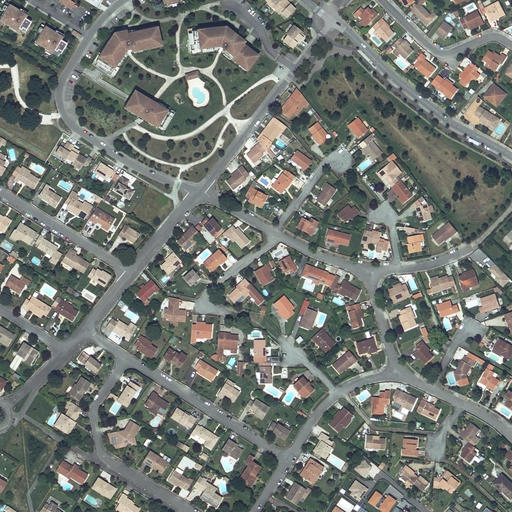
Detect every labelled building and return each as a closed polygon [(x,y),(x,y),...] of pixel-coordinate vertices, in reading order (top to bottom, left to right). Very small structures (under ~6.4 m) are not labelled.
[(70,0),(59,0),(59,1),(71,9),(75,3),(70,0)] [(285,0),(270,0),(275,5),(273,7),(276,11),(287,1),(285,0)] [(287,1),(276,11),(280,14),(282,12),(287,17),(295,10),(287,1)] [(499,1),(481,9),(483,14),(487,13),(491,20),(495,18),(494,17),(504,12),(499,1)] [(418,3),(410,10),(423,22),(430,15),(418,3)] [(4,11),(0,17),(0,18),(3,21),(3,22),(9,26),(17,30),(19,27),(25,31),(31,21),(25,17),(27,14),(19,10),(10,4),(8,7),(4,4),(1,9),(4,11)] [(352,14),(355,17),(358,15),(361,19),(367,25),(377,14),(372,9),(370,11),(369,10),(366,7),(363,10),(359,7),(352,14)] [(426,25),(436,14),(433,11),(430,15),(423,22),(426,25)] [(477,11),(459,20),(464,29),(468,26),(469,28),(478,23),(480,26),(484,24),(477,11)] [(377,28),(375,30),(376,31),(381,36),(386,41),(393,33),(388,28),(383,22),(384,21),(381,18),(374,25),(377,28)] [(367,25),(361,19),(358,22),(364,27),(367,25)] [(452,28),(443,21),(434,32),(443,39),(452,28)] [(301,30),(294,25),(287,34),(288,35),(293,39),(295,36),(301,40),(304,37),(301,35),(299,34),(301,30)] [(39,33),(35,40),(39,42),(38,43),(45,47),(53,52),(55,49),(61,53),(67,43),(61,39),(63,36),(55,32),(45,26),(44,29),(40,26),(37,31),(39,33)] [(192,32),(188,33),(190,44),(191,51),(198,49),(198,48),(206,47),(206,46),(213,45),(213,46),(222,45),(223,46),(225,47),(222,51),(225,52),(247,70),(256,57),(253,55),(255,53),(239,41),(239,42),(233,37),(232,38),(230,36),(231,33),(228,31),(223,27),(217,28),(217,29),(204,30),(204,29),(192,31),(192,32)] [(98,62),(96,65),(111,75),(115,69),(114,68),(118,61),(117,60),(120,54),(122,55),(127,48),(129,47),(130,47),(131,51),(161,45),(158,29),(154,30),(154,28),(134,32),(135,33),(127,34),(128,35),(124,36),(123,33),(120,34),(113,35),(110,40),(111,41),(103,52),(103,51),(96,62),(98,62)] [(293,39),(288,35),(283,42),(292,48),(295,44),(297,42),(299,44),(301,40),(295,36),(293,39)] [(400,37),(395,42),(398,45),(395,48),(405,59),(413,50),(409,46),(404,41),(400,37)] [(507,57),(502,53),(500,56),(499,57),(494,54),(488,50),(483,59),(488,62),(490,64),(488,67),(495,72),(500,63),(502,64),(507,57)] [(421,54),(417,59),(419,60),(421,63),(418,68),(429,77),(436,68),(425,59),(427,57),(421,53),(421,54)] [(467,84),(468,84),(472,79),(475,81),(480,75),(476,73),(477,72),(476,72),(479,68),(471,63),(469,66),(468,65),(459,77),(462,79),(467,84)] [(441,78),(435,86),(438,89),(450,99),(458,90),(452,85),(445,80),(445,81),(441,78)] [(506,93),(494,83),(484,96),(494,103),(497,98),(500,101),(506,93)] [(290,100),(287,105),(281,112),(289,117),(293,113),(296,115),(304,105),(307,102),(304,98),(296,88),(289,99),(290,100)] [(131,98),(127,105),(133,109),(132,111),(141,116),(142,114),(146,117),(145,119),(149,121),(150,120),(165,129),(172,118),(169,116),(172,113),(155,103),(154,104),(154,103),(154,104),(150,102),(151,102),(135,92),(131,98)] [(287,105),(290,100),(289,99),(280,110),(281,112),(287,105)] [(487,116),(489,113),(479,106),(474,114),(480,118),(481,119),(481,121),(481,122),(494,130),(500,119),(492,115),(490,118),(487,116)] [(271,142),(279,131),(281,129),(283,130),(286,126),(284,125),(275,118),(274,117),(270,121),(273,123),(263,135),(259,141),(260,142),(266,150),(271,142)] [(348,125),(352,130),(353,130),(356,133),(355,134),(358,138),(367,130),(357,117),(348,125)] [(307,126),(313,134),(318,141),(317,142),(319,145),(327,139),(324,136),(327,134),(316,120),(307,126)] [(263,135),(273,123),(270,121),(257,139),(259,141),(263,135)] [(362,147),(363,146),(369,153),(374,159),(381,153),(371,140),(374,138),(370,134),(359,143),(362,147)] [(63,147),(59,144),(54,154),(81,169),(84,163),(87,165),(91,158),(88,156),(87,157),(78,153),(80,149),(66,142),(63,147)] [(256,147),(251,151),(247,155),(253,163),(263,155),(262,153),(266,150),(260,142),(255,145),(256,146),(256,147)] [(272,158),(275,156),(270,149),(267,151),(272,158)] [(297,150),(290,158),(302,167),(301,168),(304,171),(312,161),(297,150)] [(93,171),(113,184),(119,174),(100,161),(93,171)] [(382,179),(384,177),(386,176),(389,181),(388,182),(391,187),(398,181),(395,177),(397,175),(388,163),(377,172),(382,179)] [(240,170),(233,176),(226,181),(233,189),(246,179),(245,178),(249,174),(242,165),(238,169),(240,170)] [(21,167),(14,178),(18,181),(19,179),(33,188),(39,178),(29,172),(21,167)] [(272,186),(279,192),(283,187),(282,186),(283,184),(286,186),(286,187),(295,176),(289,171),(286,175),(282,173),(278,180),(277,179),(272,186)] [(134,191),(128,187),(127,188),(125,187),(126,186),(129,180),(122,176),(114,189),(129,198),(134,191)] [(261,207),(267,196),(254,189),(258,182),(253,179),(250,185),(249,186),(245,195),(250,197),(249,199),(257,204),(256,204),(261,207)] [(391,187),(399,196),(404,202),(412,195),(400,180),(398,181),(391,187)] [(325,191),(318,201),(324,205),(336,189),(326,182),(322,189),(325,191)] [(42,189),(38,195),(42,198),(43,196),(49,201),(48,202),(55,206),(61,197),(48,188),(46,191),(42,189)] [(322,189),(315,199),(318,201),(325,191),(322,189)] [(420,222),(432,219),(430,213),(428,206),(428,204),(422,196),(411,205),(414,209),(417,207),(417,210),(419,210),(420,215),(419,215),(420,222)] [(91,208),(83,203),(72,197),(66,207),(77,213),(78,212),(86,216),(91,208)] [(343,221),(349,216),(354,212),(356,214),(359,211),(354,205),(351,208),(348,204),(337,213),(343,221)] [(90,218),(93,220),(96,222),(97,220),(104,224),(103,226),(108,230),(115,218),(103,211),(96,207),(90,218)] [(0,226),(4,229),(10,221),(3,217),(0,214),(0,226)] [(201,222),(204,226),(205,225),(209,229),(208,230),(213,236),(222,228),(212,217),(209,220),(206,217),(201,222)] [(297,227),(304,231),(305,229),(312,233),(319,222),(312,218),(310,222),(302,217),(297,227)] [(36,232),(19,222),(16,228),(14,229),(11,233),(20,238),(24,237),(31,242),(36,232)] [(438,245),(445,239),(449,236),(450,237),(457,231),(449,222),(432,236),(438,245)] [(125,223),(118,234),(122,237),(123,235),(134,242),(139,233),(125,223)] [(224,233),(227,237),(228,236),(230,234),(235,240),(242,248),(249,242),(237,228),(235,229),(232,225),(225,231),(224,233)] [(190,231),(182,238),(178,242),(185,250),(201,235),(200,234),(194,228),(193,226),(189,230),(190,231)] [(328,229),(325,240),(330,242),(330,240),(347,245),(349,235),(328,229)] [(363,233),(361,240),(362,240),(369,242),(377,244),(375,250),(380,252),(381,248),(383,241),(378,240),(379,238),(380,234),(375,233),(372,232),(363,230),(363,233)] [(409,235),(410,243),(412,252),(422,250),(420,240),(420,239),(419,233),(409,235)] [(43,237),(40,235),(35,242),(38,244),(37,246),(52,256),(53,253),(55,251),(57,247),(43,238),(43,237)] [(386,249),(388,240),(379,238),(378,240),(383,241),(381,248),(386,249)] [(76,252),(69,248),(65,255),(68,257),(65,262),(72,267),(73,265),(80,270),(86,261),(75,254),(76,252)] [(209,270),(211,268),(218,262),(220,263),(220,264),(226,258),(218,249),(205,261),(203,263),(209,270)] [(61,254),(55,251),(53,253),(52,256),(49,260),(55,264),(61,254)] [(171,255),(166,260),(166,261),(161,266),(168,274),(182,261),(181,260),(174,253),(171,255)] [(288,256),(279,261),(282,265),(285,272),(289,270),(291,273),(297,270),(295,266),(293,266),(291,262),(292,261),(288,256)] [(254,271),(258,278),(262,276),(266,283),(273,279),(269,271),(273,268),(272,267),(271,266),(271,265),(269,262),(269,261),(264,264),(265,265),(254,271)] [(495,279),(503,286),(510,279),(495,263),(489,269),(498,277),(495,279)] [(310,267),(306,277),(312,279),(319,282),(324,284),(328,285),(333,276),(328,274),(329,272),(320,269),(319,270),(310,267)] [(92,268),(88,275),(104,285),(111,275),(104,271),(103,272),(97,268),(95,270),(92,268)] [(193,269),(184,277),(191,285),(200,277),(193,269)] [(462,276),(458,277),(461,287),(478,281),(475,271),(462,276)] [(10,274),(5,284),(19,293),(21,289),(25,283),(28,285),(30,281),(21,276),(19,279),(10,274)] [(439,279),(431,282),(432,285),(433,288),(431,289),(433,293),(456,285),(453,276),(448,278),(447,276),(439,279)] [(241,283),(236,287),(228,295),(234,301),(238,298),(242,294),(245,297),(250,292),(245,287),(249,283),(245,278),(240,282),(241,283)] [(151,280),(136,294),(143,302),(142,303),(145,305),(149,301),(147,299),(155,291),(156,292),(159,289),(151,280)] [(478,281),(461,287),(463,292),(469,290),(468,287),(479,284),(478,281)] [(351,298),(355,301),(360,291),(357,289),(349,285),(342,282),(340,286),(336,284),(333,291),(337,293),(338,291),(345,295),(351,298)] [(255,290),(249,283),(245,287),(250,292),(256,299),(259,304),(264,299),(255,290)] [(394,289),(393,288),(388,289),(393,302),(410,295),(405,284),(401,286),(394,289)] [(421,291),(412,295),(413,299),(423,295),(421,291)] [(483,306),(479,307),(482,314),(485,313),(485,311),(500,306),(495,293),(480,298),(483,306)] [(48,305),(35,297),(32,295),(29,300),(24,308),(28,310),(30,307),(35,311),(34,312),(41,316),(42,316),(43,314),(46,316),(51,307),(48,305)] [(273,304),(278,309),(283,316),(286,319),(294,313),(291,309),(293,308),(283,296),(273,304)] [(21,306),(24,308),(29,300),(26,298),(21,306)] [(66,301),(61,298),(58,304),(57,304),(56,306),(55,309),(60,312),(66,316),(73,320),(79,311),(65,303),(66,301)] [(304,300),(299,313),(303,315),(299,326),(309,329),(311,322),(310,322),(311,320),(313,321),(317,311),(306,308),(308,301),(304,300)] [(442,317),(446,315),(446,314),(454,311),(455,312),(459,311),(457,304),(452,306),(450,300),(438,305),(442,317)] [(349,306),(350,309),(350,311),(348,311),(353,328),(362,326),(360,318),(359,318),(358,317),(361,316),(359,308),(361,307),(359,303),(349,306)] [(399,310),(400,314),(404,321),(401,322),(404,330),(415,325),(413,318),(410,310),(411,310),(409,306),(399,310)] [(164,309),(163,317),(168,317),(167,319),(177,320),(184,321),(185,311),(176,310),(168,309),(164,309)] [(118,320),(111,330),(116,333),(116,332),(128,339),(133,330),(118,320)] [(191,338),(190,339),(190,341),(195,341),(195,340),(196,336),(211,337),(212,325),(206,324),(197,323),(196,324),(192,324),(191,338)] [(0,339),(7,344),(14,334),(0,325),(0,339)] [(315,342),(316,340),(323,347),(322,348),(325,352),(335,344),(322,329),(316,334),(310,339),(313,342),(314,341),(315,342)] [(151,357),(157,348),(150,344),(143,339),(144,337),(140,335),(135,343),(138,346),(137,348),(151,357)] [(511,345),(498,338),(493,347),(500,351),(501,350),(503,351),(501,354),(509,358),(511,352),(511,345)] [(264,353),(264,346),(264,340),(254,339),(254,356),(266,357),(266,353),(264,353)] [(373,339),(357,343),(360,354),(368,351),(369,353),(376,351),(373,339)] [(418,349),(415,352),(420,358),(426,363),(433,356),(428,351),(423,345),(424,344),(421,340),(415,346),(418,349)] [(24,343),(17,353),(17,354),(23,357),(31,363),(39,352),(24,343)] [(180,365),(186,355),(180,352),(179,354),(169,348),(164,357),(171,361),(172,360),(180,365)] [(345,354),(332,365),(339,373),(345,368),(349,364),(350,365),(351,366),(353,363),(357,360),(353,356),(349,350),(345,354)] [(95,372),(101,365),(90,356),(89,357),(86,354),(83,352),(78,359),(80,361),(95,372)] [(455,371),(454,372),(455,377),(458,376),(459,380),(467,378),(466,375),(472,366),(473,366),(476,361),(467,356),(464,361),(462,360),(458,367),(459,368),(457,371),(455,371)] [(212,379),(218,371),(199,359),(194,367),(197,369),(196,371),(203,376),(205,374),(212,379)] [(267,362),(259,362),(259,383),(270,383),(271,378),(269,378),(269,374),(269,362),(267,362)] [(484,372),(480,379),(487,384),(486,386),(494,390),(499,381),(492,377),(494,372),(491,370),(494,366),(490,363),(484,372)] [(302,376),(293,384),(298,390),(297,391),(301,397),(306,396),(313,390),(302,376)] [(85,391),(90,383),(81,377),(76,385),(74,384),(71,388),(74,390),(71,394),(79,399),(84,391),(85,391)] [(227,380),(217,395),(222,398),(224,394),(230,398),(234,400),(239,392),(232,387),(234,384),(227,380)] [(128,403),(136,391),(137,392),(140,387),(130,381),(127,385),(126,385),(119,397),(128,403)] [(392,404),(401,409),(402,406),(406,407),(411,410),(416,398),(396,389),(393,396),(394,399),(392,404)] [(385,398),(389,398),(389,395),(390,390),(385,390),(384,392),(380,391),(379,397),(374,396),(373,404),(372,413),(383,414),(385,398)] [(161,415),(168,404),(156,396),(157,394),(152,391),(144,404),(149,407),(157,413),(161,415)] [(115,401),(117,396),(110,392),(108,397),(115,401)] [(126,406),(128,403),(119,397),(117,401),(126,406)] [(250,399),(244,408),(248,410),(250,408),(255,411),(255,412),(262,417),(269,408),(255,399),(253,402),(250,399)] [(416,410),(435,419),(439,409),(434,407),(429,404),(430,403),(427,401),(422,399),(419,405),(416,410)] [(75,420),(82,409),(70,400),(65,401),(65,406),(69,408),(65,414),(62,412),(54,424),(68,433),(76,420),(75,420)] [(155,416),(157,413),(149,407),(147,411),(155,416)] [(176,407),(170,417),(186,427),(187,426),(190,427),(196,418),(186,412),(185,413),(176,407)] [(340,411),(331,421),(328,424),(337,431),(343,425),(349,418),(352,414),(344,407),(340,411)] [(330,419),(331,421),(340,411),(339,410),(330,419)] [(124,430),(108,433),(110,439),(113,438),(115,444),(123,442),(125,444),(129,446),(130,445),(135,443),(134,436),(140,426),(130,420),(124,430)] [(284,439),(290,431),(283,427),(277,423),(276,424),(272,421),(267,429),(277,435),(278,434),(280,435),(280,436),(284,439)] [(466,428),(461,435),(469,442),(471,439),(476,443),(479,439),(475,435),(479,429),(471,422),(466,428)] [(196,433),(206,440),(204,445),(211,449),(218,437),(214,435),(213,436),(211,435),(212,433),(200,426),(196,433)] [(316,446),(313,452),(323,458),(330,446),(333,443),(328,439),(329,437),(322,433),(318,439),(320,440),(316,446)] [(379,438),(372,437),(372,435),(366,435),(364,447),(384,449),(385,438),(379,438)] [(113,438),(110,439),(111,444),(116,447),(123,445),(125,444),(123,442),(115,444),(113,438)] [(228,439),(222,449),(229,453),(228,454),(232,457),(233,454),(238,457),(242,450),(234,445),(235,444),(228,439)] [(406,449),(404,449),(403,449),(402,454),(418,456),(418,450),(416,450),(414,450),(414,447),(416,447),(417,440),(408,439),(407,443),(406,443),(406,449)] [(179,441),(176,445),(186,452),(189,447),(179,441)] [(468,446),(464,451),(461,455),(469,462),(476,452),(473,450),(475,447),(473,446),(471,444),(469,442),(466,445),(468,446)] [(325,459),(332,448),(330,446),(323,458),(325,459)] [(162,472),(168,463),(149,451),(142,461),(151,467),(152,465),(162,472)] [(248,465),(239,478),(251,485),(254,479),(253,478),(255,475),(260,466),(251,460),(253,457),(250,454),(244,463),(248,465)] [(361,460),(354,469),(363,476),(370,467),(368,465),(370,461),(362,454),(359,458),(361,460)] [(317,477),(324,467),(311,459),(308,463),(310,464),(306,470),(304,469),(300,476),(310,482),(315,475),(317,477)] [(70,476),(77,481),(83,471),(78,468),(73,464),(72,466),(66,462),(61,469),(68,473),(67,474),(70,476)] [(406,464),(401,470),(405,473),(402,477),(407,481),(412,485),(414,483),(424,490),(429,484),(429,481),(420,475),(419,476),(418,478),(413,474),(414,473),(415,472),(406,464)] [(161,473),(162,472),(152,465),(151,467),(161,473)] [(187,479),(180,475),(182,472),(176,468),(174,471),(173,471),(167,480),(171,482),(172,481),(186,490),(192,480),(188,478),(187,479)] [(59,472),(69,478),(70,476),(67,474),(68,473),(61,469),(59,472)] [(452,493),(459,483),(451,477),(452,475),(447,471),(442,477),(443,478),(439,483),(439,485),(437,488),(438,489),(441,488),(442,489),(444,487),(452,493)] [(511,484),(502,475),(493,484),(501,492),(502,491),(511,499),(511,497),(511,484)] [(109,498),(115,488),(97,477),(91,487),(109,498)] [(355,480),(349,488),(354,491),(351,496),(359,501),(356,504),(360,506),(365,499),(362,496),(367,489),(355,480)] [(216,508),(221,498),(213,493),(208,490),(211,485),(204,481),(200,489),(203,491),(199,497),(208,503),(209,502),(211,503),(210,504),(216,508)] [(296,504),(305,490),(295,483),(290,491),(292,492),(288,499),(296,504)] [(376,491),(369,501),(375,506),(374,507),(379,510),(379,509),(384,511),(388,511),(397,501),(389,495),(386,499),(382,496),(382,495),(376,491)] [(136,511),(138,509),(132,505),(130,504),(131,502),(125,498),(126,496),(121,493),(116,501),(118,503),(116,507),(124,511),(136,511)] [(58,511),(60,510),(56,507),(58,505),(51,501),(49,504),(46,502),(41,509),(45,511),(45,510),(48,511),(58,511)] [(21,511),(8,503),(5,507),(12,511),(11,511),(21,511)]
